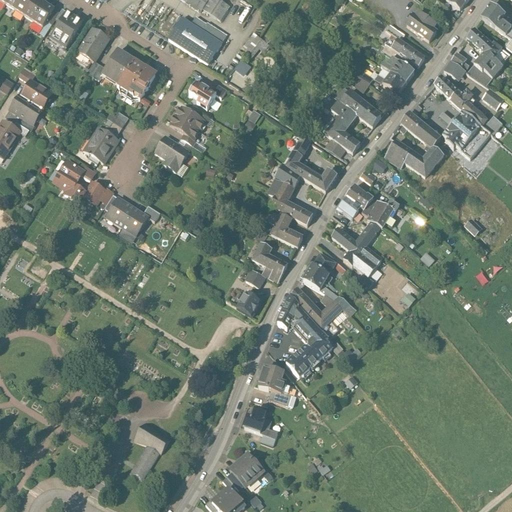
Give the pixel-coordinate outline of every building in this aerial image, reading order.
[(15,12),(22,0),(9,0),(6,6),(15,12)] [(24,18),(35,0),(22,0),(15,12),(24,18)] [(33,24),(45,6),(36,0),(35,0),(24,18),(33,24)] [(232,4),(224,0),(178,0),(218,25),(232,4)] [(452,0),(452,1),(450,0),(447,0),(446,3),(460,13),(466,5),(458,0),(452,0)] [(45,6),(33,24),(43,30),(47,23),(54,12),(45,6)] [(448,28),(454,23),(446,13),(437,6),(432,13),(441,19),(448,28)] [(490,8),(481,22),(482,22),(505,39),(511,31),(500,24),(505,18),(490,8)] [(61,25),(67,15),(62,11),(60,15),(56,22),(61,25)] [(56,22),(60,15),(54,12),(47,23),(52,26),(53,26),(56,22)] [(78,21),(67,15),(61,25),(50,42),(66,51),(76,35),(82,26),(77,22),(78,21)] [(417,36),(427,21),(418,15),(414,19),(412,18),(406,29),(417,36)] [(191,27),(182,21),(169,41),(208,66),(225,39),(196,20),(191,27)] [(427,21),(417,36),(429,45),(436,34),(432,32),(435,27),(427,21)] [(52,26),(47,23),(39,36),(44,39),(52,26)] [(80,38),(87,27),(83,24),(82,26),(76,35),(80,38)] [(394,34),(388,30),(384,35),(391,39),(394,34)] [(109,42),(93,32),(78,56),(94,66),(95,65),(109,42)] [(474,33),(466,42),(467,42),(483,56),(491,48),(474,33)] [(258,41),(254,37),(244,50),(251,55),(260,42),(258,41)] [(391,53),(396,45),(389,40),(387,44),(388,44),(385,49),(387,50),(391,53)] [(418,69),(423,61),(398,43),(396,45),(391,53),(399,58),(400,57),(418,69)] [(506,46),(503,49),(511,55),(511,44),(510,43),(507,47),(506,46)] [(493,47),(491,48),(483,56),(491,64),(492,62),(500,54),(501,53),(493,47)] [(383,55),(392,62),(398,66),(402,60),(399,58),(391,53),(387,50),(383,55)] [(106,72),(102,78),(119,88),(134,64),(118,54),(106,72)] [(506,60),(500,54),(492,62),(499,67),(506,60)] [(456,56),(451,64),(465,74),(468,69),(464,66),(466,63),(456,56)] [(491,64),(483,56),(474,66),(474,68),(482,76),(483,74),(492,82),(502,71),(499,67),(492,62),(491,64)] [(398,66),(409,73),(413,68),(402,60),(398,66)] [(383,72),(390,77),(398,66),(392,62),(387,68),(383,66),(380,70),(383,72)] [(145,71),(134,64),(119,88),(129,95),(145,71)] [(93,79),(100,68),(95,65),(94,66),(88,76),(93,79)] [(458,85),(465,75),(451,65),(444,75),(458,85)] [(398,66),(390,77),(405,87),(413,76),(409,73),(398,66)] [(106,72),(100,68),(93,79),(99,83),(102,78),(106,72)] [(482,76),(474,68),(466,76),(486,90),(487,89),(492,82),(483,74),(482,76)] [(19,80),(30,87),(31,85),(35,78),(24,71),(20,79),(19,80)] [(129,95),(141,102),(143,99),(148,91),(155,80),(156,78),(145,71),(129,95)] [(368,89),(373,82),(371,81),(358,72),(354,79),(368,89)] [(390,77),(383,72),(378,78),(374,76),(371,81),(373,82),(382,88),(382,87),(390,77)] [(397,98),(405,87),(390,77),(382,87),(397,98)] [(368,89),(354,79),(349,87),(363,96),(368,89)] [(0,81),(0,92),(6,97),(13,87),(1,80),(0,81)] [(153,95),(160,83),(155,80),(148,91),(153,95)] [(434,89),(450,103),(458,95),(442,80),(434,89)] [(51,97),(31,85),(30,87),(22,100),(41,112),(51,97)] [(216,99),(211,96),(196,86),(189,97),(199,103),(196,107),(207,113),(216,99)] [(211,96),(216,99),(221,102),(227,94),(216,87),(211,96)] [(342,90),(333,101),(338,105),(340,107),(349,96),(342,90)] [(503,104),(489,93),(482,103),(496,113),(503,104)] [(462,99),(458,95),(450,103),(449,104),(461,115),(481,131),(486,125),(486,124),(482,118),(470,108),(473,104),(470,101),(472,99),(466,94),(462,99)] [(340,107),(356,119),(356,121),(371,132),(381,119),(350,95),(349,96),(340,107)] [(41,112),(22,100),(20,99),(11,115),(33,129),(43,113),(41,112)] [(150,104),(143,99),(141,102),(140,104),(147,108),(150,104)] [(331,115),(338,105),(333,101),(326,111),(331,115)] [(333,127),(345,136),(356,121),(356,119),(340,107),(338,105),(331,115),(332,115),(338,120),(333,127)] [(175,120),(198,135),(204,126),(194,120),(182,112),(181,114),(179,113),(175,120)] [(210,123),(198,115),(194,120),(204,126),(206,127),(210,123)] [(338,120),(332,115),(326,123),(333,127),(338,120)] [(481,131),(461,115),(442,139),(447,144),(446,146),(453,152),(455,150),(460,155),(481,131)] [(122,132),(128,122),(118,116),(115,120),(111,117),(107,123),(113,126),(122,132)] [(410,117),(401,128),(406,132),(413,138),(422,127),(410,117)] [(198,135),(175,120),(171,126),(173,127),(171,129),(185,138),(193,143),(198,135)] [(488,126),(486,125),(481,131),(492,140),(502,128),(493,120),(488,126)] [(0,127),(0,159),(5,163),(21,137),(21,136),(2,124),(0,127)] [(21,137),(25,140),(27,137),(29,134),(17,126),(14,131),(21,136),(21,137)] [(122,132),(113,126),(110,131),(119,136),(122,132)] [(345,136),(333,127),(325,138),(331,142),(346,153),(352,158),(360,148),(345,136)] [(422,127),(413,138),(424,146),(424,147),(427,149),(425,151),(429,154),(431,151),(433,151),(440,141),(422,127)] [(119,136),(110,131),(108,129),(105,134),(116,141),(119,136)] [(98,131),(91,143),(112,156),(119,143),(116,141),(105,134),(98,131)] [(193,143),(185,138),(181,143),(193,150),(196,145),(193,143)] [(178,148),(166,141),(155,157),(166,163),(164,168),(177,176),(189,155),(187,154),(178,148)] [(300,141),(292,155),(302,161),(310,148),(310,147),(300,141)] [(346,153),(331,142),(325,151),(340,162),(346,153)] [(91,143),(83,154),(104,167),(112,156),(91,143)] [(193,150),(181,143),(178,148),(187,154),(189,155),(193,150)] [(205,151),(196,145),(193,150),(202,156),(205,151)] [(396,145),(385,161),(400,172),(404,167),(408,161),(406,160),(410,154),(396,145)] [(406,160),(408,161),(404,167),(425,183),(442,159),(433,151),(431,151),(429,154),(422,163),(410,154),(406,160)] [(285,170),(300,181),(306,172),(299,167),(302,161),(292,155),(287,163),(288,164),(285,170)] [(68,165),(61,176),(79,187),(83,180),(86,176),(84,175),(68,165)] [(294,193),(300,181),(285,170),(282,168),(275,183),(294,193)] [(90,186),(96,177),(89,172),(86,171),(84,175),(86,176),(83,180),(90,186)] [(337,179),(327,173),(323,179),(320,177),(319,180),(306,172),(300,181),(324,197),(325,197),(337,179)] [(365,174),(360,180),(370,188),(371,187),(375,182),(365,174)] [(79,187),(61,176),(53,188),(66,197),(67,195),(75,190),(76,191),(79,187)] [(270,210),(284,217),(289,207),(287,206),(294,193),(275,183),(274,183),(267,196),(275,200),(270,210)] [(92,187),(86,197),(86,203),(96,209),(98,204),(104,194),(103,193),(92,187)] [(367,199),(354,189),(345,201),(346,202),(358,211),(367,199)] [(76,191),(75,190),(67,195),(66,197),(65,199),(81,210),(86,203),(86,197),(76,191)] [(104,191),(103,193),(104,194),(98,204),(107,210),(113,200),(114,198),(104,191)] [(367,198),(367,199),(358,211),(360,212),(363,215),(371,204),(373,202),(367,198)] [(117,203),(113,200),(107,210),(105,213),(110,216),(117,203)] [(120,231),(133,212),(118,202),(117,203),(110,216),(106,222),(120,231)] [(358,211),(346,202),(337,213),(352,224),(358,216),(357,215),(360,212),(358,211)] [(369,222),(376,206),(371,204),(363,215),(362,218),(369,222)] [(384,209),(377,205),(376,206),(369,222),(367,224),(371,227),(380,233),(382,234),(393,215),(395,217),(398,211),(399,210),(396,209),(390,205),(387,211),(384,209)] [(313,220),(289,207),(284,217),(307,230),(313,220)] [(148,210),(143,218),(148,221),(148,222),(155,226),(160,218),(148,210)] [(133,212),(120,231),(122,232),(136,241),(148,222),(148,221),(143,218),(133,212)] [(271,239),(297,252),(302,241),(295,238),(296,235),(291,232),(290,236),(287,234),(291,224),(281,219),(280,221),(273,218),(269,227),(275,230),(271,239)] [(464,229),(475,239),(482,231),(471,221),(464,229)] [(367,232),(355,247),(356,248),(349,256),(357,262),(361,258),(365,252),(380,233),(371,227),(367,232)] [(136,241),(122,232),(118,239),(131,248),(136,241)] [(332,243),(349,256),(356,248),(355,247),(339,234),(332,243)] [(277,287),(287,269),(268,259),(272,253),(261,247),(252,264),(266,271),(262,279),(264,281),(277,287)] [(164,253),(158,249),(154,256),(160,260),(164,253)] [(377,270),(381,265),(365,252),(361,258),(377,270)] [(368,282),(377,270),(361,258),(357,262),(349,256),(343,264),(352,271),(353,271),(363,279),(367,283),(368,282)] [(434,264),(426,256),(420,263),(429,270),(434,264)] [(334,271),(335,268),(319,258),(302,285),(319,295),(323,289),(329,280),(324,277),(326,275),(329,277),(334,271)] [(337,266),(335,268),(334,271),(342,278),(346,274),(337,266)] [(262,279),(252,273),(246,284),(259,291),(264,281),(262,279)] [(363,279),(358,285),(367,293),(373,286),(368,282),(367,283),(363,279)] [(334,305),(338,301),(326,292),(323,289),(319,295),(324,298),(334,305)] [(281,314),(277,326),(286,332),(290,325),(293,320),(298,311),(299,309),(295,305),(303,297),(298,292),(289,300),(281,314)] [(251,321),(261,306),(253,301),(255,299),(247,294),(246,297),(245,297),(236,311),(236,312),(251,321)] [(305,320),(315,311),(303,297),(295,305),(299,309),(298,311),(305,320)] [(415,302),(408,297),(402,305),(408,310),(415,302)] [(334,305),(324,298),(321,304),(328,311),(334,305)] [(338,301),(334,305),(342,314),(349,321),(355,314),(338,301)] [(321,317),(315,311),(305,320),(320,335),(342,314),(334,305),(328,311),(321,317)] [(298,311),(293,320),(299,326),(296,329),(310,345),(320,336),(320,335),(305,320),(298,311)] [(404,335),(399,330),(393,337),(397,341),(404,335)] [(296,358),(309,372),(331,353),(328,350),(328,349),(325,345),(328,342),(323,337),(322,337),(320,336),(310,345),(307,348),(307,351),(304,351),(296,358)] [(309,372),(296,358),(286,367),(299,382),(300,383),(310,374),(309,372)] [(275,364),(272,373),(284,377),(284,375),(275,364)] [(281,385),(284,377),(272,373),(264,371),(257,392),(271,396),(277,398),(278,396),(282,397),(285,387),(281,385)] [(352,381),(345,387),(349,393),(357,387),(352,381)] [(282,397),(278,396),(277,398),(271,396),(268,405),(288,411),(292,401),(282,397)] [(277,438),(268,435),(271,426),(263,423),(265,418),(254,414),(251,421),(248,420),(244,432),(275,443),(277,438)] [(142,486),(160,458),(161,459),(170,444),(162,442),(145,425),(133,445),(147,450),(129,478),(134,486),(142,486)] [(263,477),(248,459),(229,475),(231,477),(243,491),(245,493),(263,477)] [(231,477),(227,481),(235,490),(238,495),(243,491),(231,477)] [(272,482),(267,477),(263,480),(268,485),(272,482)] [(235,490),(227,481),(222,485),(229,493),(230,494),(235,490)] [(229,493),(220,500),(230,511),(243,511),(245,511),(230,494),(229,493)] [(230,511),(220,500),(212,507),(216,511),(230,511)] [(255,500),(249,505),(255,511),(261,506),(255,500)]
